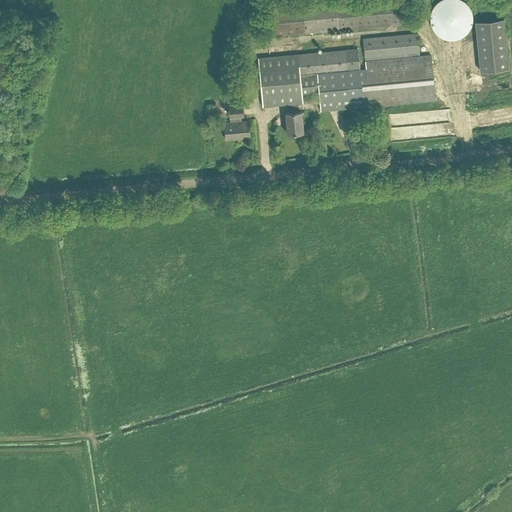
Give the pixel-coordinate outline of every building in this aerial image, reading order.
[(272,35),(409,23),(406,0),(345,0),(270,7),(272,35)] [(430,15),(430,17),(430,20),(430,23),(431,25),(432,27),(433,30),(435,32),(437,33),(439,35),(441,36),(443,37),(446,38),(448,39),(451,39),(454,39),(456,38),(459,37),(461,36),(463,35),(465,33),(467,32),(469,30),(470,27),(471,25),(472,23),(472,20),(472,17),(472,15),(472,12),(471,10),(470,8),(469,5),(467,3),(465,1),(463,0),(438,0),(437,1),(435,3),(433,5),(432,8),(431,10),(430,12),(430,15)] [(479,70),(509,67),(504,18),(475,20),(479,70)] [(419,55),(417,32),(363,37),(366,67),(360,67),(358,47),(258,57),(263,106),(290,104),(290,111),(285,112),(287,133),(304,131),(302,109),(300,110),(300,103),(304,102),(303,94),(319,93),(320,110),(435,100),(431,54),(419,55)] [(241,121),(240,116),(243,116),(242,103),(229,104),(230,121),(225,122),(226,138),(249,136),(248,120),(241,121)] [(511,107),(473,114),(476,128),(511,122),(511,107)] [(439,135),(438,128),(417,131),(418,138),(439,135)]
